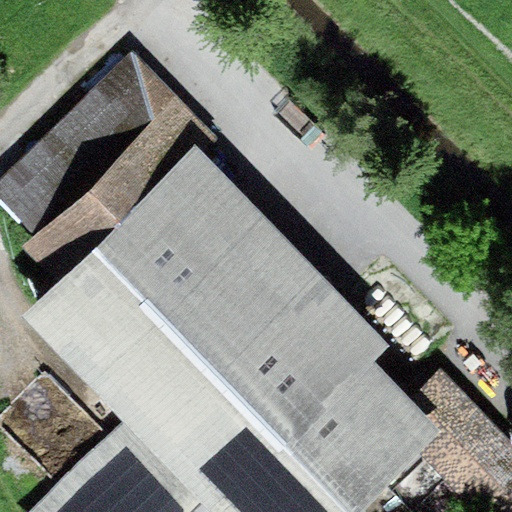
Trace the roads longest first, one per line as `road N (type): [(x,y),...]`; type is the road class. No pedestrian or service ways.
road 1 (track): [(511,351),(403,229),(317,176),(146,0)]
road 2 (track): [(0,129),(131,0)]
road 3 (track): [(101,410),(3,309),(0,295)]
road 4 (track): [(411,0),(511,101)]
